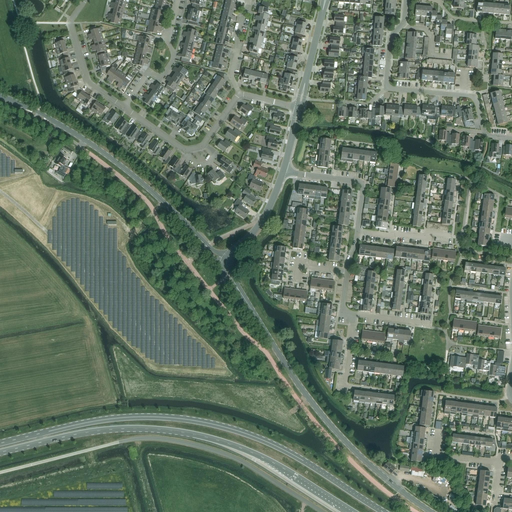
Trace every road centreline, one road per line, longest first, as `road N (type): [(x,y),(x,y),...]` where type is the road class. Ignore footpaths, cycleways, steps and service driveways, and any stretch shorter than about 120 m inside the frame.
road 1 (primary): [(383,511),(288,452),(189,419),(116,417),(0,443)]
road 2 (primary): [(0,452),(107,429),(184,432),(272,462),(349,511)]
road 3 (unclassified): [(0,472),(128,440),(175,440),(235,458),(322,511)]
road 4 (secondary): [(430,511),(332,427),(252,311)]
road 5 (secondary): [(181,220),(107,155),(0,95)]
road 6 (residential): [(123,107),(186,149),(201,146),(238,93)]
road 7 (residential): [(387,87),(474,96),(484,132),(511,139)]
road 8 (residential): [(123,107),(148,71),(160,79),(173,60),(166,38),(177,0)]
road 9 (residential): [(85,0),(70,23),(87,79),(123,107)]
road 10 (residential): [(357,231),(361,183),(283,170)]
